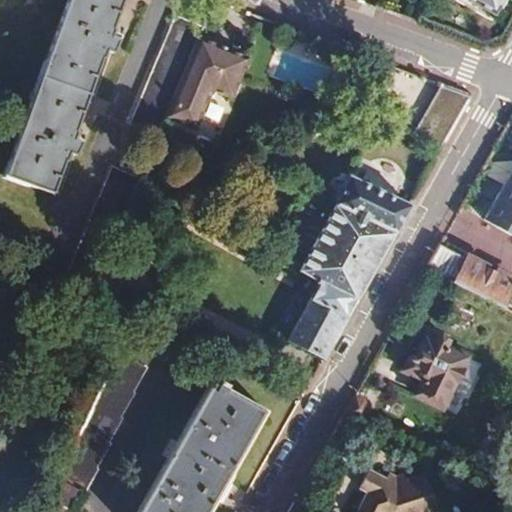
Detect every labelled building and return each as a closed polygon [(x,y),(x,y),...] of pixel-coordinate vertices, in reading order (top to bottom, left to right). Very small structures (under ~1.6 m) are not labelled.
[(122,0),(67,0),(1,174),(49,193),(122,0)] [(465,0),(495,17),(505,0),(465,0)] [(202,27),(175,17),(127,127),(153,138),(163,116),(198,37),(202,27)] [(198,37),(163,116),(192,128),(209,89),(229,98),(247,58),(198,37)] [(467,93),(448,86),(420,136),(437,147),(467,93)] [(511,162),(481,217),(511,234),(511,162)] [(136,177),(110,166),(62,278),(77,285),(86,289),(134,182),(136,177)] [(399,200),(345,170),(297,266),(314,275),(317,277),(354,296),(409,196),(403,193),(399,200)] [(511,282),(435,244),(423,267),(491,301),(509,310),(511,304),(511,282)] [(354,296),(317,277),(284,338),(320,356),(354,296)] [(409,358),(404,355),(397,368),(417,379),(410,393),(438,407),(464,354),(442,343),(445,337),(433,332),(428,340),(420,336),(409,358)] [(142,366),(113,352),(42,499),(61,509),(71,491),(79,494),(142,366)] [(288,375),(284,373),(279,382),(300,392),(306,381),(290,372),(288,375)] [(203,511),(260,410),(207,381),(132,511),(203,511)] [(362,400),(351,394),(343,408),(362,417),(366,411),(363,404),(362,400)] [(359,481),(367,485),(352,511),(442,511),(446,486),(418,482),(418,476),(406,475),(397,470),(393,477),(368,463),(359,481)] [(66,511),(61,509),(42,499),(35,511),(66,511)] [(305,511),(306,511),(290,502),(284,511),(305,511)]
